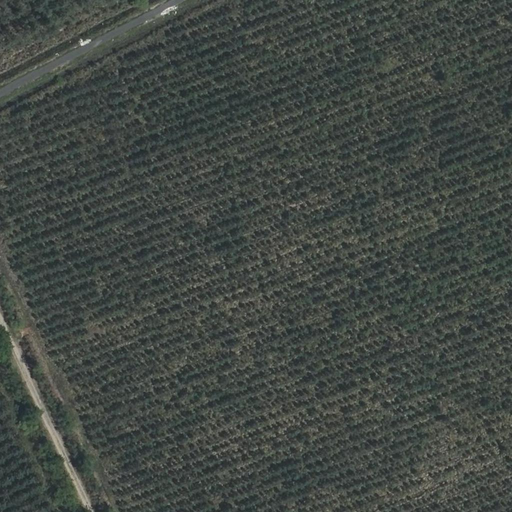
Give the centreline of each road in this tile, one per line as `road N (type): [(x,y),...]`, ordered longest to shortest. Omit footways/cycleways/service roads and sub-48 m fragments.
road 1 (unknown): [(0,314),(91,511)]
road 2 (unclassified): [(179,0),(0,92)]
